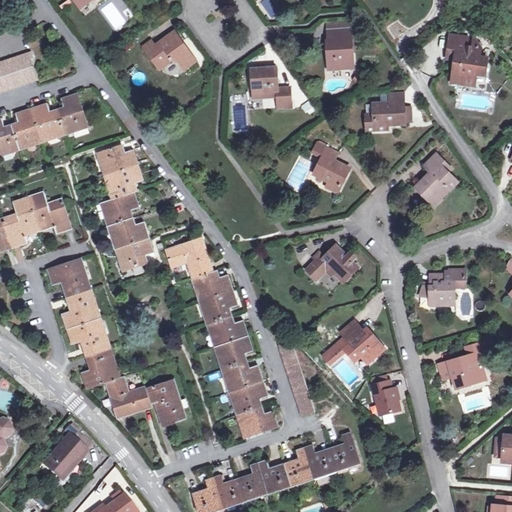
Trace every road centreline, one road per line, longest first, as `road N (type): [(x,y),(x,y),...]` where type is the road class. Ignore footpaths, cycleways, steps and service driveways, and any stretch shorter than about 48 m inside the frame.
road 1 (residential): [(137,477),(295,428),(257,305),(234,262),(92,74)]
road 2 (residential): [(396,263),(491,228),(499,213),(496,193),(404,58)]
road 3 (residential): [(447,511),(397,309),(396,263)]
road 4 (residential): [(137,477),(73,403),(0,345)]
road 5 (residential): [(193,15),(224,60),(261,32),(237,0)]
